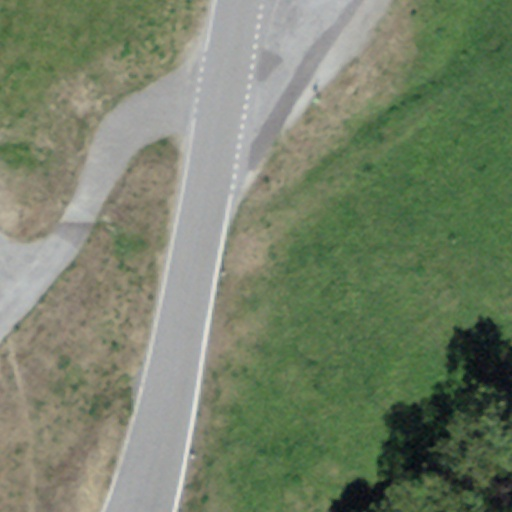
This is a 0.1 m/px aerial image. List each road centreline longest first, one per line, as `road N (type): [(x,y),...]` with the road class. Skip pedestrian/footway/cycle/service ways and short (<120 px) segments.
road 1 (secondary): [(136,511),(173,373),(239,0)]
road 2 (track): [(0,312),(109,145),(147,110),(221,105)]
